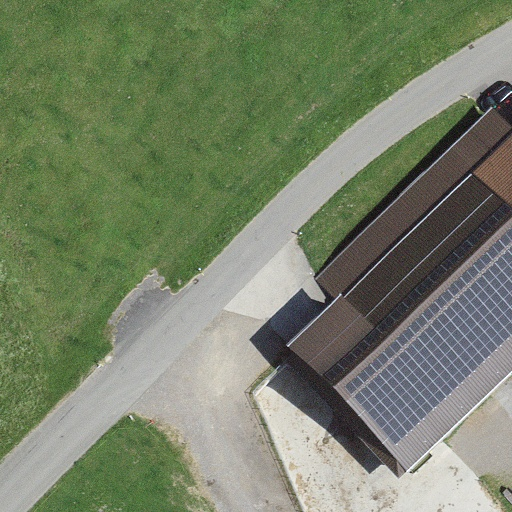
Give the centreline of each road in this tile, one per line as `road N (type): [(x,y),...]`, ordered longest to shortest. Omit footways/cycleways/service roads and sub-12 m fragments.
road 1 (unclassified): [(511,57),(435,103),(307,209),(10,511)]
road 2 (track): [(262,511),(212,433),(229,323),(511,74)]
